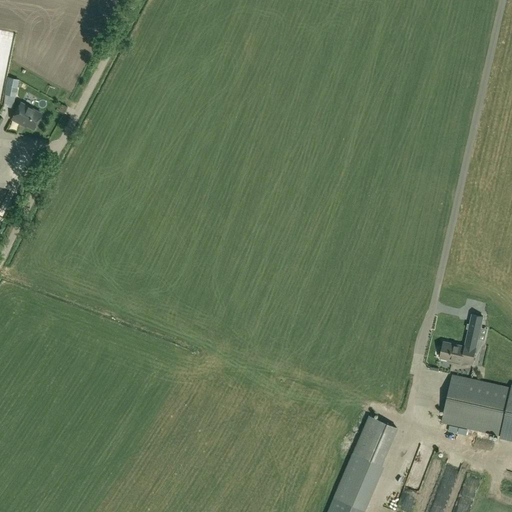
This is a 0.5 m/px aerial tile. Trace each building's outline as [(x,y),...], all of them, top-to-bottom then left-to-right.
[(16,105),(20,76),(8,74),(4,103),(16,105)] [(20,103),(12,119),(22,124),(23,123),(33,128),(41,114),(20,103)] [(465,344),(464,347),(444,342),(441,358),(462,363),(463,362),(472,364),(476,347),(465,344)] [(511,383),(511,384),(511,388),(453,375),(443,422),(501,435),(500,438),(511,440),(511,383)] [(380,430),(393,436),(397,427),(369,416),(353,453),(369,460),(371,461),(375,454),(371,452),(380,430)] [(369,460),(353,453),(352,453),(333,497),(350,505),(369,460)] [(420,463),(402,509),(410,511),(413,511),(430,467),(420,463)]
